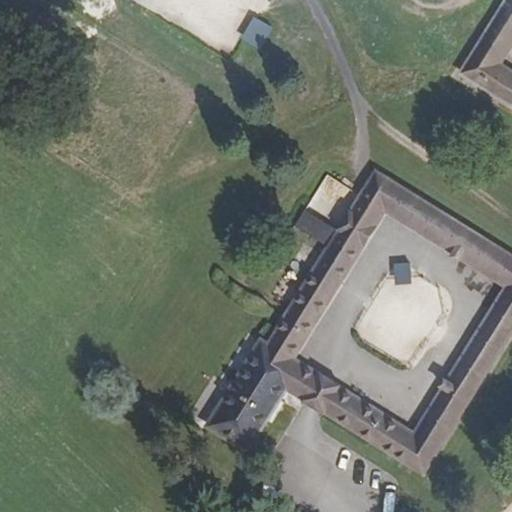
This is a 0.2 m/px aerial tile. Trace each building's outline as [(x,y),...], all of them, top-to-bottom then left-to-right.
[(511,77),(493,66),(511,34),(511,0),(507,0),(462,74),(511,102),(511,77)] [(246,39),(264,48),(276,25),(257,16),(246,39)] [(305,402),(318,381),(286,361),(360,242),(384,203),(511,283),(511,290),(417,442),(335,391),(322,413),(324,414),(325,412),(424,474),(511,331),(511,257),(376,173),(361,198),(351,214),(341,230),(332,246),(331,246),(269,347),(262,342),(209,427),(248,451),(287,388),(304,399),(303,401),(305,402)] [(417,442),(511,290),(511,283),(384,203),(360,242),(286,361),(318,381),(335,391),(417,442)] [(311,233),(332,246),(341,230),(320,217),(311,233)] [(322,413),(335,391),(318,381),(305,402),(322,413)]
